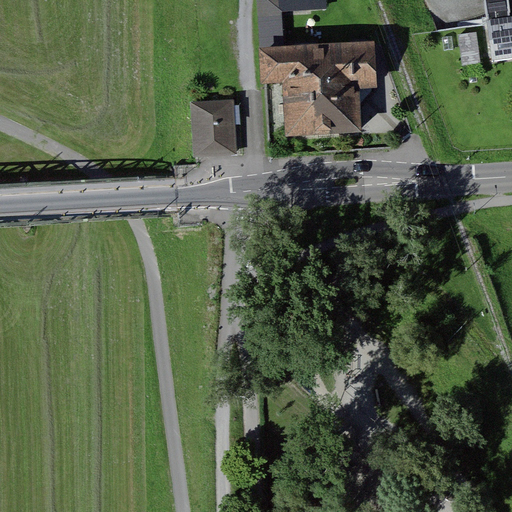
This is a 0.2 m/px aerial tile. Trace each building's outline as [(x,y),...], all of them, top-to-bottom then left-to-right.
[(331,0),(260,0),(265,45),(288,43),(286,15),(333,11),(331,0)] [(487,3),(495,64),(511,61),(511,4),(511,0),(487,3)] [(479,32),(461,36),(467,67),(485,63),(479,32)] [(287,88),(290,140),(363,136),(361,93),(378,92),(376,47),(262,52),(264,89),(287,88)] [(238,103),(194,105),(196,158),(240,156),(238,103)]
